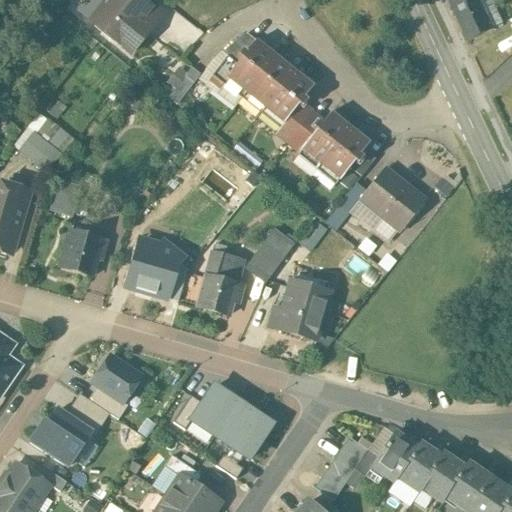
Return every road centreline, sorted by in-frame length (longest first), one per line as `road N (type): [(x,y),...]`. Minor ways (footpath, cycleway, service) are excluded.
road 1 (residential): [(466,103),(403,118),(375,111),(356,99),(282,4),(246,18),(197,66)]
road 2 (residential): [(333,390),(82,317)]
road 3 (residential): [(511,443),(333,390)]
road 4 (residential): [(0,442),(82,317)]
road 5 (residential): [(250,511),(333,390)]
